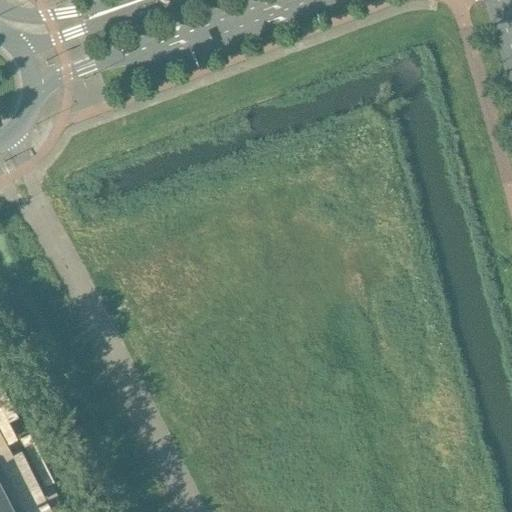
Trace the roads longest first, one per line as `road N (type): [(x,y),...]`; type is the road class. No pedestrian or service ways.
road 1 (unclassified): [(31,97),(66,73),(286,0)]
road 2 (unclassified): [(190,511),(65,272)]
road 3 (unclassified): [(65,272),(13,134)]
road 4 (unclassified): [(145,0),(55,39),(13,45)]
road 5 (unclassified): [(122,0),(45,16),(0,7)]
